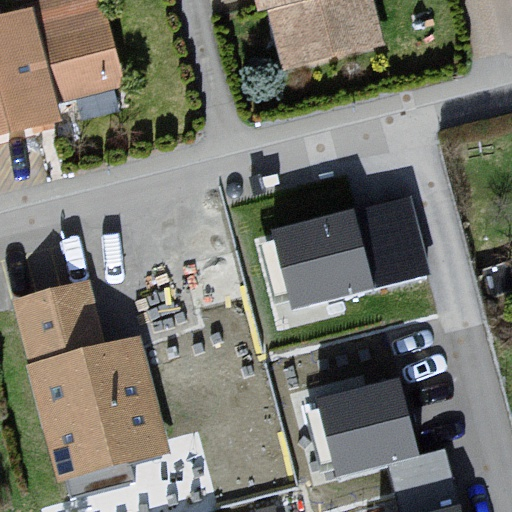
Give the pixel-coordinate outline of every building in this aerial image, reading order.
[(32,19),(0,26),(0,143),(64,129),(58,109),(132,94),(103,0),(47,0),(30,4),(32,19)] [(260,0),(279,80),(384,53),(370,0),(260,0)] [(409,196),(271,230),(290,307),(428,273),(409,196)] [(188,256),(198,294),(244,282),(234,244),(188,256)] [(91,285),(10,300),(64,483),(166,454),(145,340),(107,352),(91,285)] [(438,337),(300,371),(319,448),(457,413),(438,337)]
